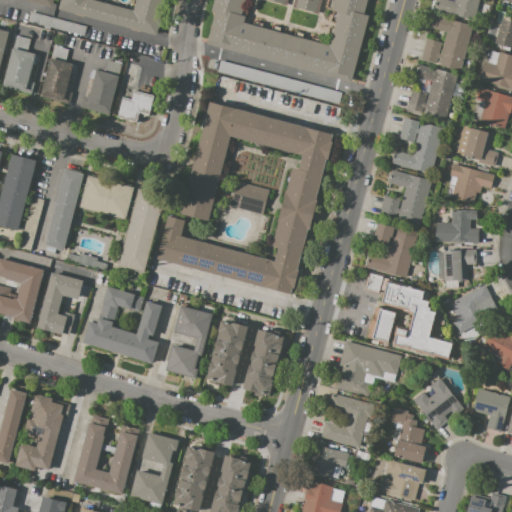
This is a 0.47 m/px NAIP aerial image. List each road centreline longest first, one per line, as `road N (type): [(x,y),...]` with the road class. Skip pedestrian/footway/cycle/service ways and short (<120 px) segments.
road 1 (tertiary): [(403,0),(269,511)]
road 2 (residential): [(289,438),(0,349)]
road 3 (residential): [(155,155),(0,119)]
